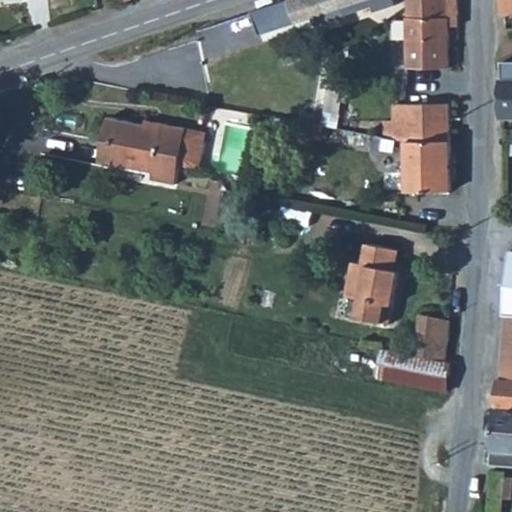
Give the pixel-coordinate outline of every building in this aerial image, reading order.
[(375,0),(378,9),(399,2),(398,0),(285,0),(279,2),(254,10),(263,31),(359,0),(375,0)] [(412,0),(411,13),(412,66),(452,65),(452,14),(461,14),(461,10),(461,0),(412,0)] [(407,101),(408,138),(452,136),(451,99),(407,101)] [(164,127),(109,117),(100,161),(156,173),(155,178),(177,183),(181,163),(194,165),(201,160),(206,130),(165,122),(164,127)] [(388,135),(386,148),(409,152),(410,189),(454,188),(452,136),(408,138),(402,137),(388,135)] [(366,257),(400,263),(403,248),(370,240),(366,257)] [(366,257),(355,255),(348,291),(368,296),(364,315),(391,322),(403,269),(399,268),(400,263),(366,257)] [(502,376),(511,376),(511,311),(508,311),(502,376)] [(417,352),(450,359),(453,319),(421,313),(417,352)] [(452,367),(453,359),(450,359),(417,352),(392,347),(383,345),(378,375),(447,388),(452,367)] [(511,376),(502,376),(499,408),(511,408),(511,376)] [(511,408),(499,408),(494,462),(511,463),(511,408)] [(503,511),(506,476),(493,475),(488,511),(503,511)]
